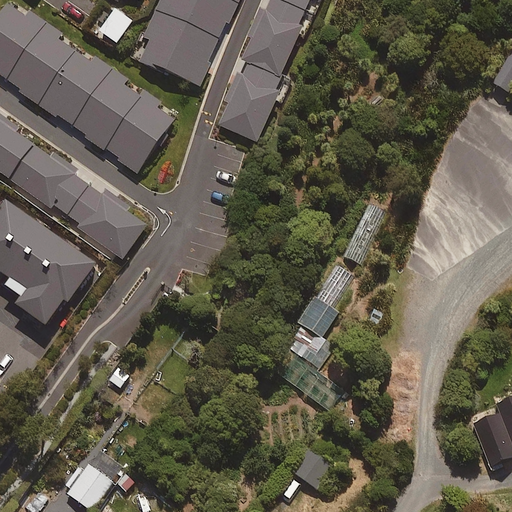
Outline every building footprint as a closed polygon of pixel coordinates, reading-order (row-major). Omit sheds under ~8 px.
[(240,0),(180,0),(154,58),(205,80),(240,0)] [(268,0),(240,61),(248,64),(279,79),(301,30),(297,27),(303,15),(270,0),(268,0)] [(270,0),(303,15),(309,0),(311,0),(313,1),(313,0),(270,0)] [(182,115),(23,5),(0,38),(0,65),(146,167),(182,115)] [(132,23),(111,9),(95,32),(116,47),(132,23)] [(511,86),(511,51),(492,85),(508,94),(511,86)] [(279,79),(248,64),(219,128),(256,144),(279,94),(273,91),(279,79)] [(0,171),(11,180),(35,145),(0,120),(0,171)] [(71,217),(93,186),(35,145),(11,180),(52,209),(55,205),(71,217)] [(93,186),(71,217),(83,225),(81,229),(125,260),(149,225),(93,186)] [(8,200),(0,210),(0,276),(0,277),(5,270),(16,279),(12,285),(27,295),(20,305),(49,326),(68,301),(72,304),(95,271),(101,275),(106,269),(8,200)] [(387,213),(369,203),(342,257),(360,266),(387,213)] [(298,322),(323,338),(340,312),(332,307),(353,276),(335,265),(298,322)] [(323,338),(298,322),(283,345),(321,370),(337,347),(323,338)] [(318,377),(293,360),(281,377),(331,411),(346,390),(321,373),(318,377)] [(132,375),(120,367),(110,383),(122,391),(132,375)] [(511,397),(495,405),(499,414),(511,444),(511,397)] [(511,444),(499,414),(472,426),(491,470),(511,460),(511,444)] [(335,468),(311,450),(295,473),(319,490),(335,468)] [(92,511),(124,470),(97,451),(66,493),(92,511)] [(40,511),(52,499),(43,491),(28,508),(33,511),(40,511)]
